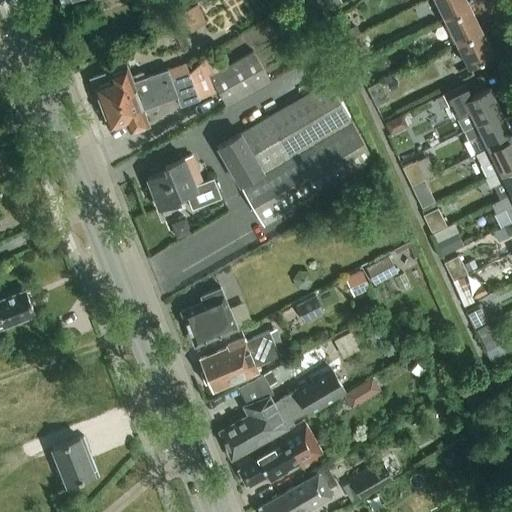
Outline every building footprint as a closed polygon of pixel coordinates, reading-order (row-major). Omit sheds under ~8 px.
[(433,0),(444,20),(470,8),(465,0),(433,0)] [(203,22),(197,6),(168,18),(180,50),(189,47),(183,30),(203,22)] [(444,20),(456,44),(481,32),(470,8),(444,20)] [(493,55),(481,32),(456,44),(467,68),(493,55)] [(369,52),(360,34),(345,41),(354,59),(369,52)] [(123,86),(95,96),(107,130),(126,122),(130,132),(148,125),(144,114),(157,110),(155,106),(177,97),(179,106),(216,90),(225,107),(269,80),(253,50),(218,70),(210,55),(187,72),(188,73),(171,79),(172,82),(127,99),(123,86)] [(188,73),(187,72),(184,62),(144,76),(142,71),(131,75),(127,64),(89,78),(95,96),(123,86),(127,99),(172,82),(171,79),(188,73)] [(390,100),(381,81),(367,88),(376,106),(390,100)] [(327,82),(217,146),(263,224),(373,160),(327,82)] [(459,86),(442,95),(435,98),(440,108),(447,105),(454,120),(469,112),(476,125),(501,113),(488,87),(465,99),(459,86)] [(511,135),(501,113),(476,125),(464,131),(469,141),(480,135),(487,147),(511,135)] [(405,129),(403,124),(399,116),(383,124),(390,137),(405,129)] [(511,135),(487,147),(472,155),(484,178),(511,164),(511,135)] [(222,198),(214,178),(203,182),(193,155),(184,158),(183,156),(164,164),(167,171),(147,178),(159,208),(188,197),(192,209),(222,198)] [(425,179),(416,161),(402,168),(411,186),(425,179)] [(511,193),(511,164),(484,178),(489,188),(493,186),(500,199),(511,193)] [(447,213),(478,198),(471,184),(440,198),(447,213)] [(430,193),(418,199),(422,207),(434,201),(430,193)] [(511,193),(500,199),(491,204),(496,214),(505,210),(511,223),(511,193)] [(437,209),(423,215),(432,233),(445,226),(437,209)] [(442,252),(454,247),(449,236),(437,242),(442,252)] [(443,261),(452,279),(466,272),(462,264),(457,254),(443,261)] [(387,255),(365,267),(374,283),(396,270),(387,255)] [(476,258),(462,264),(466,272),(480,266),(476,258)] [(360,271),(346,277),(355,295),(369,289),(360,271)] [(333,283),(296,303),(305,320),(342,300),(333,283)] [(483,285),(472,290),(476,298),(487,293),(483,285)] [(199,296),(202,302),(180,310),(194,345),(237,328),(221,287),(199,296)] [(0,326),(35,313),(25,288),(0,298),(0,326)] [(475,329),(488,322),(479,304),(466,311),(475,329)] [(360,348),(351,330),(335,338),(344,356),(360,348)] [(227,345),(228,347),(200,359),(213,390),(258,372),(255,365),(280,355),(270,331),(245,341),(244,337),(227,345)] [(492,365),(507,358),(499,341),(484,348),(492,365)] [(269,396),(242,406),(247,416),(220,431),(232,458),(293,425),(291,421),(317,407),(318,409),(345,392),(330,369),(305,384),(279,399),(281,404),(275,407),(269,396)] [(271,370),(263,375),(270,386),(278,381),(271,370)] [(366,378),(346,390),(352,400),(372,388),(366,378)] [(478,396),(463,404),(473,422),(488,414),(478,396)] [(304,422),(234,461),(247,485),(266,475),(269,480),(287,470),(286,469),(298,462),(301,468),(323,455),(304,422)] [(98,473),(81,426),(38,442),(44,455),(53,452),(67,485),(98,473)] [(381,459),(351,476),(363,495),(392,478),(381,459)] [(327,468),(259,507),(261,511),(308,511),(309,511),(308,509),(332,494),(328,487),(336,483),(327,468)]
